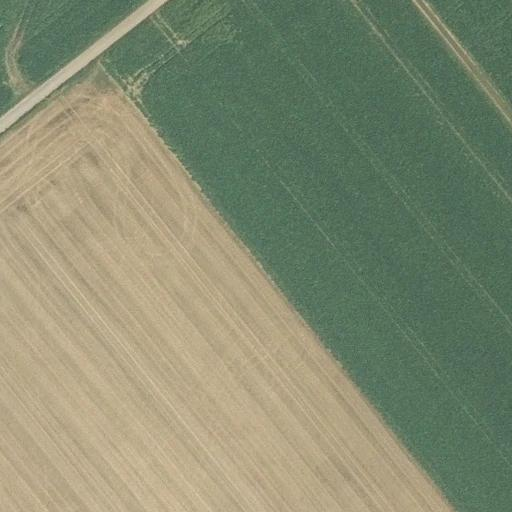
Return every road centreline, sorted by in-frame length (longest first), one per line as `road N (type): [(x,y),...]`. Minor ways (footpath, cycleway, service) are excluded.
road 1 (track): [(0,127),(160,0)]
road 2 (track): [(422,0),(511,118)]
